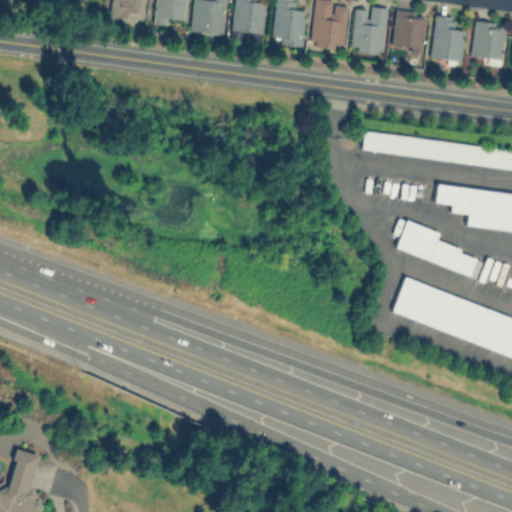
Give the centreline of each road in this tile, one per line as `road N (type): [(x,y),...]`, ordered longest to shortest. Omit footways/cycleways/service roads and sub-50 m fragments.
road 1 (motorway): [(511,469),(0,265)]
road 2 (motorway): [(0,300),(511,500)]
road 3 (motorway): [(0,307),(439,511)]
road 4 (motorway): [(511,436),(160,309)]
road 5 (tertiary): [(0,38),(336,85)]
road 6 (tertiary): [(336,85),(511,108)]
road 7 (motorway): [(160,309),(0,261)]
